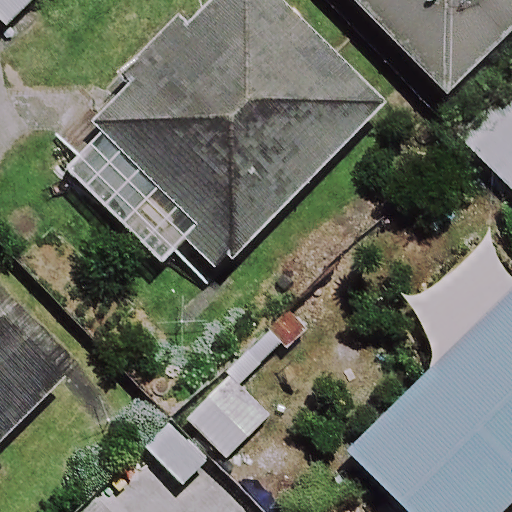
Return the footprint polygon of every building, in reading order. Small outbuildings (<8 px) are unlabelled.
[(35,0),(0,0),(0,25),(5,31),(35,0)] [(379,119),(257,0),(227,0),(85,145),(222,279),(379,119)] [(511,33),(511,0),(349,0),(445,99),(511,33)] [(511,151),(490,173),(511,194),(511,151)] [(505,511),(511,505),(511,301),(350,462),(400,511),(505,511)] [(0,449),(62,388),(0,324),(0,449)] [(274,421),(243,383),(144,466),(176,503),(274,421)]
